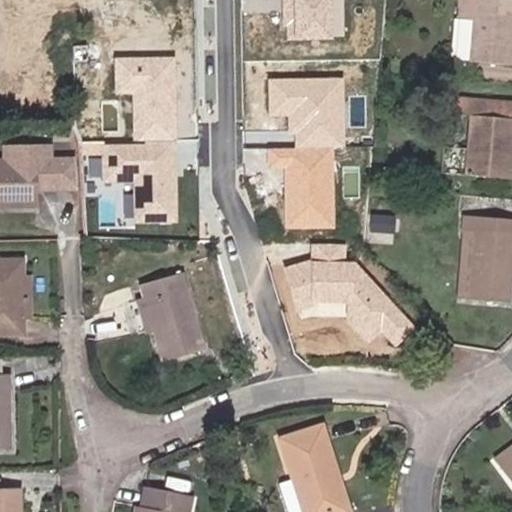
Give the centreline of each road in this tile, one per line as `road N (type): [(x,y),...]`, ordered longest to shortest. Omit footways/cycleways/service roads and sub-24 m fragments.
road 1 (residential): [(214,0),(219,154),(293,390)]
road 2 (residential): [(114,444),(86,404),(74,350),(70,242)]
road 3 (residential): [(293,390),(114,444)]
road 4 (residential): [(473,408),(346,381),(293,390)]
road 5 (residential): [(473,408),(436,443),(413,511)]
